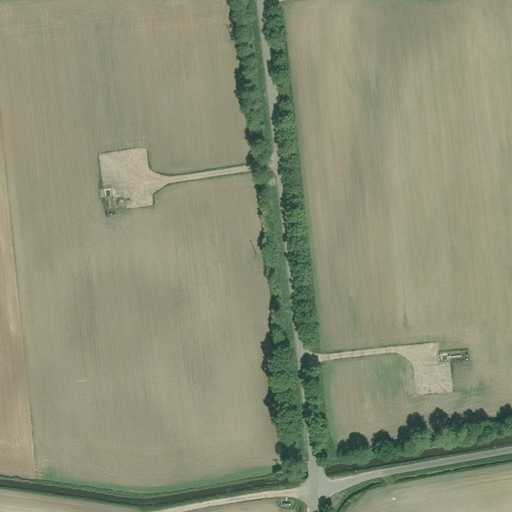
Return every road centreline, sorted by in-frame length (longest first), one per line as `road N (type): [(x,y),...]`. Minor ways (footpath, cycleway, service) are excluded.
road 1 (residential): [(261,0),(317,487),(313,511)]
road 2 (track): [(511,453),(317,487)]
